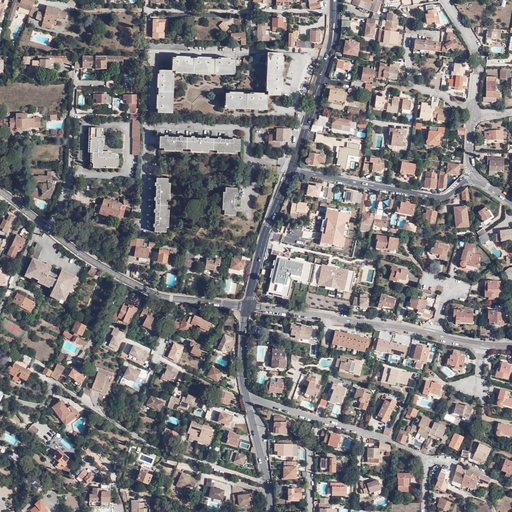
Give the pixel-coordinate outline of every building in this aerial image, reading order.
[(14,0),(13,0),(7,19),(12,21),(16,8),(15,7),(18,6),(19,8),(30,12),(32,6),(33,6),(35,0),(21,0),(21,2),(14,0)] [(371,19),(380,20),(381,16),(376,14),(378,9),(381,10),(382,9),(383,1),(382,0),(381,0),(352,0),(351,4),(373,13),(371,19)] [(32,6),(30,12),(29,15),(43,21),(42,26),(50,28),(51,24),(55,25),(57,17),(65,19),(66,12),(59,11),(59,9),(47,6),(45,13),(38,12),(39,8),(33,6),(32,6)] [(434,23),(435,24),(439,24),(438,16),(434,17),(433,14),(436,14),(435,10),(428,11),(428,15),(425,15),(426,24),(434,23)] [(386,13),(384,30),(385,31),(395,32),(395,28),(396,28),(397,20),(395,20),(395,15),(386,13)] [(282,22),(283,19),(272,18),(272,31),(276,31),(276,27),(283,27),(283,30),(287,29),(287,22),(282,22)] [(163,38),(163,28),(164,23),(158,22),(158,19),(153,19),(152,37),(163,38)] [(164,23),(163,28),(166,28),(167,20),(158,19),(158,22),(164,23)] [(373,39),(375,20),(367,19),(364,37),(373,39)] [(229,27),(223,20),(218,25),(224,32),(229,27)] [(269,30),(270,23),(264,23),(264,26),(257,26),(257,41),(269,42),(269,36),(265,36),(265,30),(269,30)] [(246,44),(245,33),(232,33),(232,30),(231,30),(231,28),(229,28),(228,29),(229,30),(228,30),(229,34),(231,34),(231,40),(233,40),(233,42),(236,42),(236,40),(241,40),(242,44),(246,44)] [(500,39),(501,29),(486,28),(486,38),(496,39),(496,38),(500,39)] [(320,41),(320,29),(316,29),(315,31),(310,31),(310,41),(320,41)] [(288,47),(293,47),(294,37),(297,37),(298,32),(293,31),(293,33),(288,33),(288,47)] [(394,38),(395,35),(395,32),(385,31),(383,43),(397,45),(397,39),(394,38)] [(450,48),(452,52),(459,48),(455,39),(453,39),(453,33),(447,32),(446,43),(442,43),(441,51),(446,52),(446,50),(450,48)] [(440,52),(440,43),(432,42),(432,38),(430,38),(430,40),(430,42),(425,41),(417,41),(414,40),(414,45),(412,45),(411,49),(413,49),(435,51),(440,52)] [(345,41),(342,54),(356,57),(358,44),(345,41)] [(267,93),(267,96),(281,96),(281,93),(282,93),(283,77),(281,77),(281,73),(283,73),(283,56),(281,56),(281,54),(268,54),(267,93)] [(35,55),(26,55),(25,64),(32,64),(31,67),(27,67),(27,72),(40,73),(41,67),(43,67),(43,72),(53,73),(53,67),(50,66),(50,62),(60,63),(60,55),(35,55)] [(76,61),(75,69),(81,69),(81,68),(92,68),(92,72),(95,72),(95,69),(95,56),(82,56),(82,61),(79,61),(76,61)] [(100,74),(106,74),(106,69),(106,56),(95,56),(95,69),(98,69),(98,73),(99,73),(100,74)] [(129,60),(129,56),(106,56),(106,69),(113,69),(113,63),(122,63),(123,60),(129,60)] [(173,59),(172,72),(172,73),(174,73),(236,74),(236,60),(234,60),(234,59),(217,58),(217,60),(212,60),(212,58),(196,58),(196,60),(191,60),(191,58),(175,58),(175,60),(173,59)] [(352,73),(353,65),(348,64),(348,63),(337,61),(336,68),(347,70),(347,71),(352,73)] [(392,64),(392,66),(392,68),(389,68),(388,78),(396,80),(397,70),(398,70),(399,65),(392,64)] [(451,71),(450,76),(451,76),(460,77),(460,73),(463,73),(464,65),(454,64),(453,68),(453,71),(451,71)] [(389,68),(389,67),(384,66),(379,66),(377,78),(382,79),(383,77),(388,78),(389,68)] [(373,80),(374,71),(362,69),(362,71),(358,70),(357,76),(361,76),(361,81),(372,83),(373,80)] [(159,114),(172,114),(172,75),(172,73),(172,72),(159,72),(159,74),(158,74),(158,91),(159,91),(159,95),(158,95),(158,112),(159,112),(159,114)] [(461,91),(462,82),(463,77),(460,77),(451,76),(451,79),(449,79),(449,82),(448,87),(454,87),(453,90),(461,91)] [(496,92),(496,77),(486,76),(486,97),(483,97),(483,101),(495,101),(495,98),(500,98),(500,92),(496,92)] [(364,91),(371,93),(372,87),(372,86),(372,85),(365,84),(364,91)] [(341,101),(343,92),(330,89),(327,100),(332,102),(333,99),(335,100),(341,101)] [(96,102),(106,102),(106,101),(110,101),(111,94),(104,94),(104,92),(98,92),(98,94),(93,94),(93,98),(96,98),(96,102)] [(267,109),(267,96),(265,96),(265,94),(249,94),(249,96),(244,96),(244,94),(227,94),(227,95),(225,95),(225,109),(267,109)] [(133,119),(138,120),(139,114),(138,114),(138,109),(135,109),(135,103),(135,95),(122,95),(122,99),(125,99),(125,104),(129,104),(129,114),(130,114),(130,119),(133,119)] [(382,109),(386,110),(387,100),(384,99),(384,97),(383,97),(380,96),(376,96),(374,106),(382,107),(382,109)] [(403,98),(398,97),(398,100),(397,108),(401,108),(401,109),(410,111),(411,101),(407,100),(403,100),(403,98)] [(387,100),(386,110),(397,111),(397,108),(398,100),(393,99),(388,98),(387,100)] [(434,107),(435,103),(431,102),(430,107),(427,106),(421,105),(420,118),(430,119),(431,113),(433,113),(434,107)] [(433,113),(433,117),(436,118),(436,120),(448,122),(449,113),(445,112),(442,112),(442,110),(438,109),(438,108),(434,107),(433,113)] [(0,118),(0,126),(4,126),(4,127),(17,127),(28,128),(28,127),(40,127),(40,117),(34,117),(34,115),(34,114),(28,114),(28,113),(16,113),(16,118),(4,118),(4,119),(0,118)] [(350,121),(332,118),(331,124),(338,125),(337,127),(336,126),(335,130),(348,133),(350,121)] [(140,134),(140,119),(138,120),(133,119),(132,138),(131,155),(139,155),(141,144),(140,134)] [(288,142),(289,124),(266,124),(265,128),(277,129),(276,135),(269,135),(269,145),(280,146),(280,141),(288,142)] [(441,140),(442,128),(429,127),(428,141),(426,144),(426,146),(427,147),(429,148),(432,147),(434,148),(433,149),(437,150),(438,148),(438,149),(439,140),(441,140)] [(117,166),(117,156),(114,156),(114,154),(101,153),(102,131),(101,131),(101,129),(90,128),(89,153),(91,153),(91,163),(92,163),(92,168),(98,168),(98,166),(117,166)] [(405,130),(389,128),(388,133),(391,133),(390,145),(394,145),(401,147),(402,136),(404,136),(405,130)] [(502,140),(502,130),(488,130),(488,132),(485,132),(485,139),(488,139),(488,140),(502,140)] [(171,137),(160,137),(159,148),(240,150),(240,139),(228,139),(228,137),(227,137),(225,137),(225,139),(202,138),(202,136),(200,136),(198,135),(198,138),(176,137),(176,135),(173,135),(171,135),(171,137)] [(360,147),(366,148),(366,140),(358,139),(357,146),(360,147)] [(358,163),(360,148),(356,148),(350,147),(348,161),(358,163)] [(324,163),(325,156),(309,153),(308,158),(306,159),(305,160),(305,161),(305,162),(306,163),(307,163),(307,164),(317,166),(317,162),(324,163)] [(511,154),(508,154),(504,154),(503,158),(511,159),(510,163),(511,162),(511,154)] [(370,158),(365,158),(364,162),(373,163),(372,171),(381,172),(380,170),(384,169),(383,160),(379,161),(379,160),(375,159),(375,157),(370,156),(370,158)] [(489,167),(489,171),(495,171),(503,171),(504,159),(487,158),(487,167),(489,167)] [(415,165),(402,163),(400,173),(413,175),(415,165)] [(458,175),(459,169),(459,165),(448,164),(447,173),(447,174),(458,175)] [(56,171),(49,170),(48,175),(39,175),(39,176),(32,175),(32,184),(38,185),(38,181),(45,181),(41,185),(43,194),(45,192),(52,195),(55,186),(53,183),(52,183),(50,183),(50,179),(52,180),(52,176),(56,176),(56,171)] [(435,173),(433,173),(430,172),(426,172),(425,181),(423,181),(423,187),(436,189),(437,179),(434,179),(435,173)] [(439,176),(438,189),(445,190),(446,177),(439,176)] [(166,232),(167,179),(156,179),(156,190),(153,190),(153,191),(153,194),(155,194),(154,216),(152,216),(152,217),(152,220),(154,220),(154,231),(166,232)] [(134,196),(136,182),(128,182),(127,195),(134,196)] [(319,197),(319,193),(321,186),(316,185),(315,187),(313,186),(308,186),(307,195),(319,197)] [(236,198),(237,187),(225,187),(224,214),(235,214),(236,202),(238,202),(238,200),(238,198),(236,198)] [(345,200),(360,203),(361,194),(357,193),(357,192),(347,191),(345,200)] [(368,195),(364,194),(361,207),(361,208),(360,214),(363,215),(360,227),(371,229),(373,213),(365,211),(366,205),(365,205),(365,202),(367,202),(368,195)] [(126,206),(132,207),(133,201),(128,200),(128,198),(124,197),(123,200),(123,204),(115,202),(116,199),(106,196),(106,199),(103,198),(101,205),(96,204),(93,211),(122,219),(126,206)] [(290,212),(298,213),(297,217),(303,218),(306,203),(304,202),(297,202),(297,204),(292,203),(290,212)] [(414,205),(401,203),(400,209),(397,208),(396,213),(412,216),(414,205)] [(456,222),(456,228),(469,226),(467,206),(454,208),(455,214),(456,222)] [(480,219),(484,225),(490,221),(488,218),(491,217),(485,207),(478,211),(482,218),(480,219)] [(426,218),(423,217),(422,222),(430,224),(429,229),(434,230),(437,213),(433,212),(433,210),(427,209),(426,214),(426,218)] [(382,215),(375,214),(373,226),(374,226),(382,227),(386,228),(388,220),(381,219),(382,215)] [(3,219),(0,225),(0,233),(4,235),(5,232),(6,233),(9,226),(7,225),(8,222),(11,223),(13,217),(9,215),(6,220),(3,219)] [(408,231),(416,232),(417,224),(410,223),(408,231)] [(336,224),(336,227),(335,228),(326,226),(325,226),(323,234),(320,234),(319,242),(323,243),(335,244),(340,245),(341,239),(340,239),(340,236),(342,225),(336,224)] [(511,229),(511,230),(511,231),(509,231),(509,230),(501,230),(501,233),(497,233),(497,240),(511,239),(511,229)] [(489,240),(485,233),(479,237),(482,243),(483,244),(489,240)] [(7,255),(12,257),(16,249),(18,250),(20,251),(25,240),(16,236),(7,255)] [(397,238),(377,236),(376,241),(378,241),(376,248),(388,250),(388,248),(395,250),(397,238)] [(134,257),(148,259),(149,249),(142,247),(143,239),(131,237),(130,246),(135,247),(134,257)] [(441,252),(440,258),(447,259),(450,246),(446,245),(446,244),(436,242),(435,247),(432,247),(432,248),(432,249),(441,252)] [(65,300),(69,291),(72,286),(73,284),(76,277),(62,270),(59,275),(50,271),(52,267),(37,261),(43,248),(38,243),(31,257),(33,258),(26,274),(31,276),(39,280),(50,285),(54,287),(51,294),(61,298),(65,300)] [(345,256),(352,258),(355,244),(352,243),(352,245),(348,244),(347,247),(346,255),(345,256)] [(465,250),(474,253),(476,245),(467,243),(465,250)] [(338,253),(346,255),(347,247),(340,246),(338,253)] [(153,265),(157,266),(158,261),(166,263),(167,263),(168,249),(160,247),(158,259),(154,258),(153,265)] [(430,256),(440,258),(441,252),(432,249),(432,248),(430,249),(429,250),(428,251),(428,253),(428,254),(429,255),(430,256)] [(481,255),(474,253),(465,250),(464,250),(462,259),(464,260),(463,261),(462,262),(461,263),(462,265),(463,267),(465,267),(466,267),(467,266),(468,264),(478,267),(481,255)] [(186,252),(184,267),(192,268),(194,254),(186,252)] [(230,269),(238,270),(240,269),(241,264),(243,265),(244,260),(241,260),(241,255),(234,254),(233,258),(231,258),(230,269)] [(311,256),(311,258),(310,261),(309,266),(323,269),(325,259),(311,256)] [(218,274),(220,259),(207,257),(207,260),(205,260),(205,263),(206,263),(206,269),(214,270),(214,273),(218,274)] [(94,277),(97,271),(91,267),(88,273),(94,277)] [(394,281),(395,278),(406,281),(408,272),(392,268),(390,272),(392,272),(390,280),(394,281)] [(501,283),(487,283),(487,294),(484,294),(484,299),(488,299),(493,299),(497,299),(497,289),(501,289),(501,283)] [(32,305),(34,302),(18,293),(13,302),(31,312),(34,306),(32,305)] [(381,308),(382,305),(392,308),(394,299),(387,296),(387,295),(381,294),(377,307),(381,308)] [(360,298),(355,296),(352,305),(359,307),(359,305),(367,305),(368,298),(360,298)] [(423,300),(412,298),(411,303),(412,303),(411,308),(419,310),(418,313),(425,314),(428,301),(423,300)] [(136,311),(138,308),(128,304),(128,306),(123,304),(121,308),(118,307),(112,318),(116,320),(117,317),(124,320),(123,321),(128,323),(132,314),(133,315),(135,311),(136,311)] [(155,331),(160,322),(152,318),(154,314),(150,312),(151,311),(147,308),(146,310),(144,309),(140,317),(146,320),(143,325),(155,331)] [(498,311),(489,310),(488,316),(489,316),(488,322),(500,324),(500,325),(504,325),(505,313),(498,312),(498,311)] [(467,314),(467,311),(453,311),(453,317),(456,317),(456,321),(456,324),(460,325),(461,323),(473,323),(473,315),(467,314)] [(175,321),(173,329),(178,331),(179,329),(189,333),(192,326),(194,325),(199,327),(208,331),(211,323),(201,319),(202,318),(197,316),(196,318),(194,318),(190,317),(189,319),(184,317),(181,324),(175,321)] [(81,336),(86,326),(76,322),(75,324),(72,323),(70,330),(81,336)] [(290,335),(297,336),(301,337),(301,335),(304,335),(303,339),(309,340),(310,335),(312,335),(313,327),(304,326),(303,325),(302,325),(301,325),(300,326),(291,324),(290,330),(291,330),(290,335)] [(114,329),(112,333),(117,335),(115,337),(113,336),(109,346),(117,350),(123,337),(122,337),(123,333),(114,329)] [(64,331),(63,335),(70,338),(69,339),(83,346),(85,342),(67,333),(64,331)] [(335,332),(334,332),(332,342),(365,350),(365,349),(367,350),(370,340),(368,340),(368,339),(335,331),(335,332)] [(230,351),(235,340),(232,339),(232,338),(225,334),(218,348),(225,351),(226,349),(230,351)] [(404,357),(407,346),(375,339),(373,349),(404,357)] [(198,350),(200,344),(194,342),(192,341),(191,342),(190,343),(190,344),(190,346),(191,346),(193,347),(191,352),(199,356),(201,352),(198,350)] [(177,361),(183,347),(174,343),(168,357),(177,361)] [(427,354),(429,349),(425,347),(425,346),(417,344),(414,359),(413,359),(412,360),(418,361),(418,360),(426,362),(426,361),(427,354)] [(133,346),(130,353),(138,357),(137,359),(144,362),(148,354),(142,351),(142,349),(133,346)] [(272,348),(272,366),(286,367),(286,360),(284,360),(285,348),(272,348)] [(64,362),(68,356),(60,352),(57,358),(64,362)] [(456,367),(461,369),(464,357),(459,355),(459,353),(452,352),(452,355),(450,354),(449,358),(447,357),(446,362),(457,365),(456,367)] [(349,357),(343,355),(342,358),(340,357),(338,357),(336,363),(340,365),(340,366),(339,367),(346,369),(346,368),(349,368),(349,370),(350,370),(359,373),(361,368),(359,368),(361,360),(354,358),(354,359),(349,358),(349,357)] [(507,362),(502,361),(499,372),(496,371),(495,375),(508,379),(509,374),(508,373),(510,365),(506,364),(507,362)] [(53,371),(52,371),(50,375),(57,380),(65,367),(58,363),(53,371)] [(26,380),(30,371),(14,364),(12,368),(9,367),(7,371),(10,372),(9,373),(14,376),(12,379),(17,381),(19,377),(26,380)] [(165,373),(164,372),(161,377),(166,379),(166,378),(170,380),(173,382),(179,370),(168,364),(166,368),(167,369),(165,373)] [(218,381),(222,372),(212,367),(207,376),(218,381)] [(49,376),(51,371),(45,368),(43,373),(49,376)] [(135,382),(140,373),(128,368),(124,377),(135,382)] [(384,368),(383,373),(385,373),(383,379),(392,382),(393,380),(395,381),(395,382),(406,385),(409,374),(384,368)] [(68,376),(73,379),(74,380),(76,382),(74,384),(79,387),(86,375),(82,372),(80,374),(72,369),(68,376)] [(444,380),(448,377),(442,369),(439,372),(444,380)] [(106,380),(108,375),(98,372),(92,387),(102,391),(103,388),(108,389),(111,381),(106,380)] [(385,373),(383,373),(381,381),(394,385),(395,382),(395,381),(393,380),(392,382),(383,379),(385,373)] [(305,392),(316,396),(320,385),(313,382),(314,379),(307,376),(304,385),(307,385),(306,389),(305,392)] [(143,389),(145,379),(138,377),(136,388),(143,389)] [(74,380),(73,379),(70,383),(78,389),(79,387),(74,384),(76,382),(74,380)] [(278,379),(277,383),(268,382),(265,392),(268,393),(269,391),(282,394),(284,381),(278,379)] [(439,395),(441,385),(425,381),(423,393),(428,395),(429,392),(439,395)] [(337,402),(342,404),(347,389),(332,383),(331,388),(334,389),(330,401),(337,404),(337,402)] [(91,391),(84,387),(82,391),(90,395),(91,391)] [(217,394),(216,399),(215,401),(226,404),(228,400),(229,400),(231,394),(227,393),(228,390),(220,387),(219,391),(218,391),(217,394)] [(365,391),(358,388),(354,398),(360,399),(360,401),(361,403),(359,408),(366,410),(371,396),(364,393),(365,391)] [(511,398),(509,398),(510,392),(501,389),(498,404),(500,407),(501,407),(503,406),(504,404),(511,405),(511,398)] [(180,398),(172,396),(168,408),(173,409),(175,403),(180,405),(180,406),(188,409),(190,403),(202,409),(205,403),(189,395),(188,398),(186,398),(180,396),(180,398)] [(384,399),(386,400),(378,416),(376,415),(375,417),(386,424),(397,403),(388,398),(389,397),(386,395),(384,399)] [(160,412),(164,403),(151,397),(147,405),(160,412)] [(53,408),(65,424),(69,420),(71,422),(80,415),(76,410),(75,410),(72,406),(68,409),(62,402),(53,408)] [(466,417),(470,419),(473,406),(468,405),(468,406),(458,403),(456,412),(466,415),(466,417)] [(408,414),(416,418),(419,410),(411,407),(408,414)] [(212,419),(211,422),(218,424),(219,421),(225,423),(224,426),(228,427),(231,421),(228,420),(230,415),(220,412),(220,414),(215,413),(213,419),(212,419)] [(441,438),(442,436),(446,428),(434,423),(433,424),(430,430),(426,428),(429,422),(429,421),(421,417),(420,421),(418,425),(417,426),(420,428),(418,431),(417,433),(421,435),(420,437),(426,440),(429,433),(441,438)] [(276,429),(276,433),(286,434),(287,423),(285,423),(285,419),(274,419),(274,429),(276,429)] [(190,437),(193,438),(193,436),(195,437),(195,438),(195,439),(199,440),(199,438),(205,440),(204,442),(210,444),(213,435),(212,435),(213,431),(211,431),(213,428),(203,425),(203,426),(196,423),(196,422),(192,421),(188,432),(191,433),(190,437)] [(511,425),(499,422),(496,432),(497,434),(499,435),(501,434),(502,432),(511,436),(511,425)] [(40,430),(33,424),(29,430),(35,436),(40,430)] [(232,433),(233,429),(228,427),(224,426),(221,425),(220,429),(229,432),(227,437),(228,437),(226,443),(236,446),(239,436),(235,434),(232,433)] [(398,433),(395,441),(404,445),(412,427),(408,425),(405,432),(404,435),(398,433)] [(172,446),(176,433),(170,431),(171,430),(166,428),(164,434),(165,435),(162,441),(165,442),(165,443),(172,446)] [(389,437),(390,435),(392,430),(386,428),(383,434),(383,435),(389,437)] [(322,432),(321,436),(325,437),(323,442),(328,444),(327,445),(336,448),(337,446),(340,447),(343,438),(322,432)] [(464,437),(454,433),(448,447),(457,451),(464,437)] [(390,452),(391,447),(379,443),(379,450),(368,449),(366,462),(377,463),(379,451),(388,452),(388,455),(390,455),(390,452)] [(298,445),(275,444),(275,451),(278,452),(278,457),(297,457),(298,445)] [(480,444),(474,455),(485,460),(491,449),(480,444)] [(98,458),(100,456),(88,445),(84,450),(96,461),(95,462),(100,466),(103,462),(98,458)] [(63,469),(66,472),(70,467),(66,463),(69,460),(68,459),(58,450),(58,451),(57,450),(54,453),(51,450),(53,448),(50,446),(45,451),(55,460),(53,463),(61,471),(63,469)] [(245,459),(245,456),(232,452),(230,460),(243,464),(245,463),(246,460),(245,459)] [(336,454),(327,454),(327,458),(321,458),(321,462),(320,462),(320,468),(327,468),(327,470),(330,470),(330,472),(335,472),(336,454)] [(485,460),(474,455),(473,458),(484,463),(485,460)] [(511,462),(505,460),(502,471),(511,474),(511,462)] [(143,461),(141,466),(153,471),(155,466),(143,461)] [(153,471),(141,466),(136,480),(148,484),(153,471)] [(86,488),(91,482),(95,478),(81,467),(76,473),(84,480),(81,483),(86,488)] [(295,467),(283,467),(282,479),(294,480),(295,467)] [(451,472),(445,470),(443,469),(439,480),(435,487),(444,491),(450,479),(448,478),(451,472)] [(469,485),(471,479),(468,478),(466,477),(469,471),(463,469),(461,474),(464,476),(461,485),(469,488),(468,488),(469,488),(469,485)] [(193,487),(196,479),(187,475),(187,476),(185,475),(186,474),(181,473),(181,471),(176,470),(173,477),(178,478),(175,486),(184,489),(186,484),(187,481),(191,483),(189,486),(193,487)] [(464,476),(461,474),(456,472),(453,479),(452,481),(460,485),(461,485),(464,476)] [(479,475),(472,473),(471,479),(469,485),(475,487),(476,485),(477,482),(479,475)] [(409,480),(412,480),(413,480),(414,475),(398,475),(397,480),(399,480),(399,493),(409,493),(409,487),(409,480)] [(490,480),(479,475),(477,482),(480,483),(479,485),(482,486),(482,484),(487,486),(490,480)] [(212,487),(214,480),(208,478),(206,486),(210,487),(208,497),(222,500),(224,490),(212,487)] [(378,480),(364,484),(363,481),(360,482),(362,489),(360,490),(361,494),(364,493),(364,494),(369,492),(369,493),(373,492),(381,489),(378,480)] [(347,483),(331,483),(331,488),(332,488),(332,496),(346,496),(347,483)] [(101,502),(101,506),(109,506),(110,485),(101,485),(101,488),(93,487),(93,493),(90,493),(89,501),(89,502),(101,502)] [(299,494),(301,494),(301,490),(295,490),(295,487),(292,487),(292,490),(288,490),(288,501),(299,501),(299,494)] [(252,503),(251,493),(246,493),(243,494),(237,494),(237,493),(232,494),(232,495),(233,502),(238,502),(238,504),(252,503)] [(148,511),(149,507),(143,507),(143,502),(138,502),(138,499),(131,500),(131,511),(148,511)] [(49,511),(50,511),(40,500),(35,504),(36,506),(31,510),(32,511),(31,511),(49,511)]
